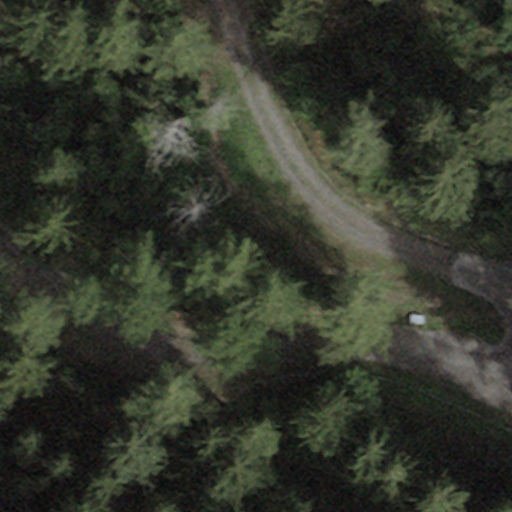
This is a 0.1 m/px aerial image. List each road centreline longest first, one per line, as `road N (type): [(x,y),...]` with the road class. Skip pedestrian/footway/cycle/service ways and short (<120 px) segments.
road 1 (track): [(0,257),(129,347),(171,361),(242,364),(352,351),(476,374),(511,371)]
road 2 (track): [(511,294),(374,242),(305,194),(278,157),(222,0)]
